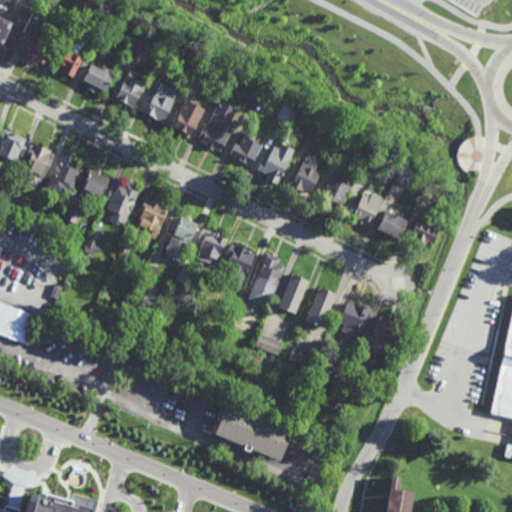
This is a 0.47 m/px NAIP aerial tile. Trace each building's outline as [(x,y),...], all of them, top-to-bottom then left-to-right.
[(78,18),(70,14),(75,4),(82,8),(78,18)] [(0,15),(12,21),(2,46),(0,45),(0,15)] [(112,36),(98,29),(104,18),(117,25),(112,36)] [(50,37),(54,39),(43,63),(37,61),(35,66),(20,59),(26,45),(31,33),(32,34),(38,23),(53,30),(50,37)] [(141,55),(126,47),(136,29),(150,36),(141,55)] [(71,77),(62,72),(62,73),(53,69),(67,39),(85,48),(71,77)] [(166,63),(158,59),(164,46),(173,51),(166,63)] [(100,69),(102,64),(113,70),(111,74),(112,75),(104,91),(97,87),(95,92),(85,88),(88,82),(81,79),(89,63),(100,69)] [(133,107),(115,98),(115,96),(111,94),(115,85),(120,87),(126,74),(144,83),(133,107)] [(253,90),(246,87),(250,80),(256,83),(253,90)] [(163,122),(139,110),(144,100),(149,102),(159,82),(177,91),(163,122)] [(265,106),(249,99),(257,83),(273,91),(265,106)] [(197,122),(198,123),(191,136),(189,135),(187,137),(182,134),(183,132),(170,125),(177,112),(178,113),(186,98),(205,108),(197,122)] [(220,150),(214,147),(212,150),(205,146),(206,143),(200,140),(201,139),(197,137),(202,127),(205,129),(219,100),(237,108),(230,122),(233,124),(220,150)] [(288,122),(277,116),(282,106),(293,111),(288,122)] [(315,138),(306,133),(312,123),(320,127),(315,138)] [(21,150),(20,150),(15,161),(0,155),(0,144),(1,142),(0,141),(0,136),(4,126),(14,130),(13,133),(26,138),(21,150)] [(251,166),(229,155),(234,144),(238,146),(246,131),(255,135),(253,140),(262,145),(251,166)] [(350,158),(336,152),(342,138),(356,144),(350,158)] [(294,149),(290,157),(292,158),(290,162),(288,161),(280,180),(279,179),(276,184),(265,179),(268,174),(257,169),(261,160),(265,162),(270,150),(269,150),(271,146),(273,147),(273,146),(278,148),(281,143),(294,149)] [(49,150),(48,152),(53,154),(43,177),(38,175),(36,179),(23,173),(30,157),(25,155),(30,144),(34,146),(35,144),(49,150)] [(77,158),(75,162),(81,165),(69,190),(63,187),(60,193),(46,186),(51,175),(50,175),(56,163),(62,151),(77,158)] [(378,170),(366,165),(371,152),(384,158),(378,170)] [(319,163),(315,170),(321,174),(309,196),(290,186),(303,161),(307,163),(310,158),(319,163)] [(405,186),(394,180),(400,168),(411,174),(405,186)] [(109,178),(101,197),(97,195),(95,200),(86,196),(88,191),(79,188),(87,170),(88,171),(89,170),(109,178)] [(342,205),(340,204),(338,207),(326,201),(327,199),(321,196),(331,176),(351,186),(342,205)] [(435,194),(423,188),(430,176),(442,182),(435,194)] [(139,188),(133,202),(134,203),(129,214),(129,213),(124,224),(120,222),(119,225),(110,221),(111,218),(109,218),(112,211),(106,209),(117,185),(123,187),(125,182),(139,188)] [(11,206),(2,203),(8,184),(17,187),(11,206)] [(358,221),(359,219),(347,213),(352,203),(356,205),(362,194),(370,198),(373,192),(384,198),(370,226),(364,222),(363,224),(358,221)] [(151,202),(152,200),(160,203),(159,205),(168,208),(157,233),(153,231),(152,235),(149,234),(144,247),(136,243),(140,235),(135,233),(138,226),(137,225),(140,220),(138,219),(141,211),(139,210),(143,199),(151,202)] [(75,224),(61,219),(67,205),(81,211),(75,224)] [(431,244),(430,243),(428,248),(421,245),(418,252),(408,247),(414,236),(409,234),(411,230),(409,229),(410,227),(411,227),(415,220),(427,226),(434,210),(444,215),(431,244)] [(396,239),(378,229),(387,211),(398,216),(398,218),(405,221),(396,239)] [(42,224),(30,219),(33,212),(45,216),(42,224)] [(196,224),(190,241),(189,241),(181,263),(163,256),(171,237),(179,240),(180,238),(172,235),(174,231),(169,229),(173,218),(178,220),(179,217),(196,224)] [(213,233),(214,232),(220,234),(219,236),(227,239),(218,261),(212,258),(210,263),(197,257),(199,253),(197,252),(202,241),(198,239),(202,229),(213,233)] [(102,253),(94,249),(92,255),(83,251),(90,233),(107,240),(102,253)] [(246,277),(244,276),(240,288),(232,285),(234,281),(231,280),(233,276),(223,273),(229,256),(226,255),(230,245),(254,254),(246,277)] [(274,291),(266,288),(264,293),(252,288),(266,253),(279,259),(278,263),(284,265),(274,291)] [(295,314),(278,307),(292,273),(309,281),(295,314)] [(182,302),(169,297),(176,281),(188,286),(182,302)] [(57,300),(49,296),(54,283),(62,286),(57,300)] [(323,328),(306,321),(319,288),(336,295),(323,328)] [(130,299),(125,297),(128,289),(134,292),(130,299)] [(0,302),(0,335),(26,346),(38,317),(0,302)] [(354,305),(355,304),(371,311),(362,333),(359,332),(357,336),(341,329),(343,324),(338,322),(347,302),(354,305)] [(241,315),(234,312),(236,306),(243,308),(241,315)] [(511,309),(511,460),(504,459),(507,446),(511,446),(511,417),(490,412),(511,309)] [(152,322),(145,319),(147,314),(154,316),(152,322)] [(386,319),(387,317),(392,319),(391,322),(399,325),(393,343),(371,335),(378,316),(386,319)] [(279,355),(254,345),(259,333),(282,342),(283,343),(279,355)] [(312,369),(289,359),(294,347),(317,357),(312,369)] [(357,381),(345,377),(349,365),(362,369),(357,381)] [(281,457),(251,445),(248,452),(241,449),(244,442),(214,431),(227,398),(293,424),(281,457)] [(388,511),(391,495),(393,478),(400,479),(398,490),(412,491),(409,511),(388,511)] [(52,511),(53,510),(0,486),(0,511),(52,511)] [(70,504),(84,509),(83,511),(92,511),(96,502),(73,493),(70,504)]
